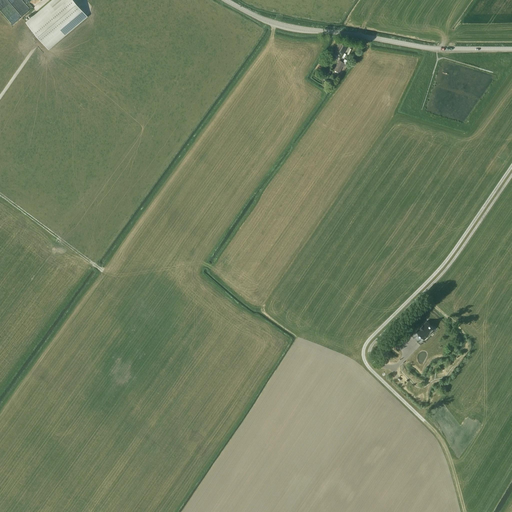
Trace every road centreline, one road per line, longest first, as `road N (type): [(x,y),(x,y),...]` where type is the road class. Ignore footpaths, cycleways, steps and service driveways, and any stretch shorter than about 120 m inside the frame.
road 1 (track): [(424,421),(373,373),(364,347),(445,262),(511,166)]
road 2 (tertiary): [(225,0),(298,28),(436,48),(511,49)]
